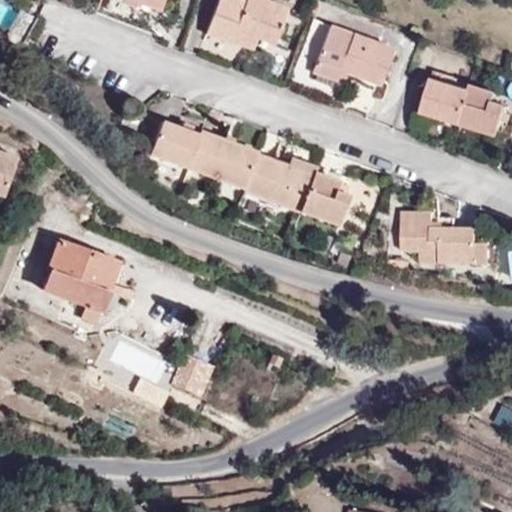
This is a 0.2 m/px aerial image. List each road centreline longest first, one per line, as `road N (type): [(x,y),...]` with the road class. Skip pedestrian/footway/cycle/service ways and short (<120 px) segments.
road 1 (tertiary): [(511,323),(445,311),(192,235),(133,203),(0,99)]
road 2 (tertiary): [(0,465),(198,466),(272,446),(380,386),(511,339)]
